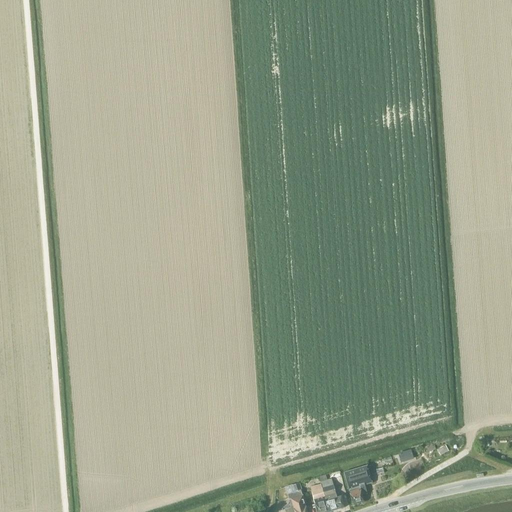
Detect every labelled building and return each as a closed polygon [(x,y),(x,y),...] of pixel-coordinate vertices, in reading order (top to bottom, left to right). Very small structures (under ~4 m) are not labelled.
[(449,452),(445,446),(437,450),(440,456),(449,452)] [(401,464),(414,460),(411,451),(398,455),(401,464)] [(372,484),(367,467),(367,466),(343,473),(349,490),(348,491),(353,505),(364,502),(362,496),(367,495),(364,486),(372,484)] [(337,498),(334,490),(331,479),(320,483),(321,485),(322,489),(328,511),(330,511),(340,509),(344,508),(341,497),(337,498)] [(302,490),(300,484),(292,486),(294,492),(302,490)] [(312,493),(311,493),(313,499),(316,511),(328,511),(322,489),(312,493)] [(306,511),(300,491),(287,495),(290,505),(284,506),(285,511),(306,511)]
